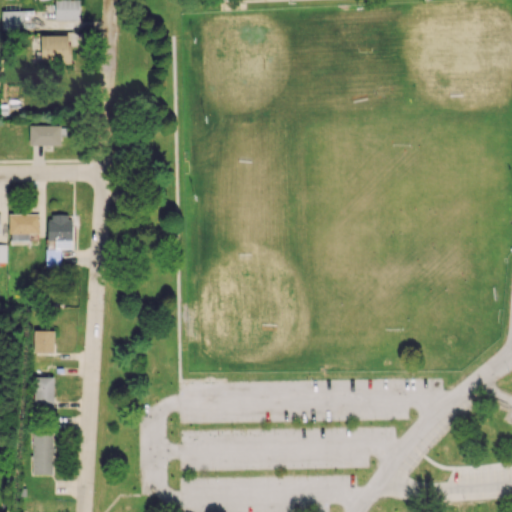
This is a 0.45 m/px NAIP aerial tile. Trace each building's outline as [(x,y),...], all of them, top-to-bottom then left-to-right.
[(78,0),(54,0),(54,19),(79,19),(78,0)] [(22,10),(1,10),(2,30),(23,29),(22,10)] [(69,34),(40,35),(41,62),(69,62),(69,34)] [(28,144),(59,145),(60,124),(29,124),(28,144)] [(38,213),(8,213),(9,242),(28,242),(28,233),(38,233),(38,213)] [(71,249),(70,214),(47,214),(47,239),(54,239),(54,249),(45,249),(45,264),(58,264),(58,249),(71,249)] [(182,306),(183,340),(198,340),(198,306),(182,306)] [(53,330),(34,330),(33,352),(53,352),(53,330)] [(53,376),(33,376),(33,408),(53,408),(53,376)] [(53,474),(52,429),(32,430),(33,474),(53,474)]
